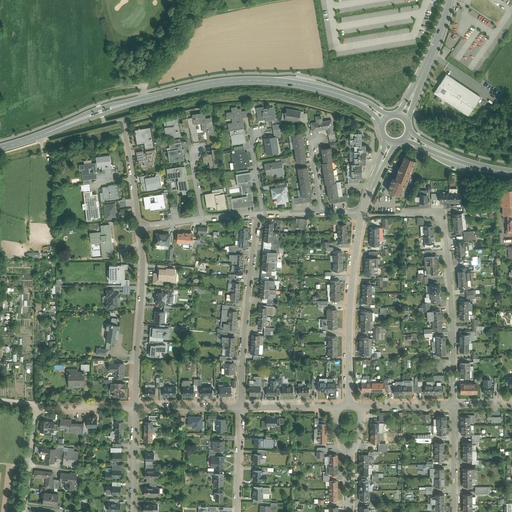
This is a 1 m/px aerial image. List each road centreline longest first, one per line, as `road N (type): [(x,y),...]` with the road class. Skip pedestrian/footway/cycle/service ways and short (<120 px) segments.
road 1 (tertiary): [(0,147),(124,103),(225,81),(320,88),(385,119)]
road 2 (residential): [(403,214),(443,212),(454,406)]
road 3 (residential): [(363,212),(349,304),(348,404)]
road 4 (residential): [(243,405),(259,214)]
road 5 (residential): [(134,407),(138,226)]
road 6 (residential): [(0,399),(134,407)]
road 7 (residential): [(449,0),(402,117)]
